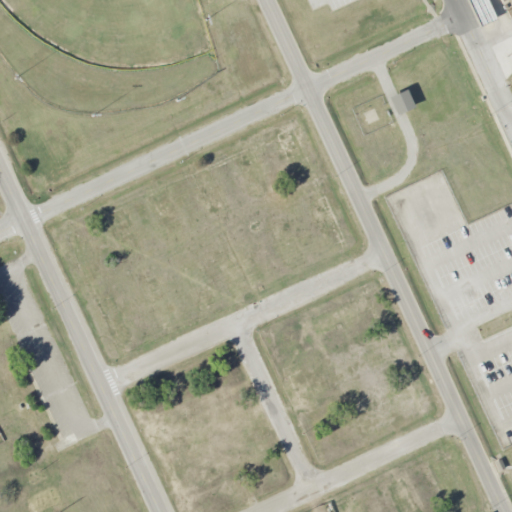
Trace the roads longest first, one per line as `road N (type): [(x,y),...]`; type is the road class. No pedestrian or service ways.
road 1 (residential): [(505,511),(267,0)]
road 2 (residential): [(0,237),(464,18)]
road 3 (residential): [(163,511),(0,163)]
road 4 (residential): [(105,387),(389,256)]
road 5 (residential): [(269,511),(464,420)]
road 6 (residential): [(315,490),(240,326)]
